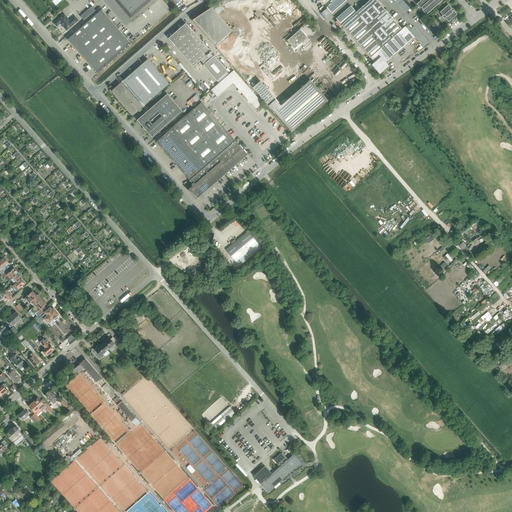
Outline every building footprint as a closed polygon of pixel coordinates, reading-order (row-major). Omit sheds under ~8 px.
[(151,0),(114,0),(130,18),(151,0)] [(347,0),(334,0),(326,8),(331,14),(342,4),(347,0)] [(402,29),(375,0),(369,0),(356,12),(341,25),(370,58),(402,29)] [(435,7),(428,0),(421,0),(417,4),(427,15),(435,7)] [(456,15),(448,5),(440,12),(443,15),(442,16),(445,20),(446,19),(449,22),(456,15)] [(131,44),(125,37),(121,32),(118,29),(99,8),(96,11),(92,6),(80,16),(84,21),(65,38),(97,74),(131,44)] [(351,6),(336,19),(341,25),(356,12),(351,6)] [(232,31),(227,25),(212,8),(193,20),(215,46),(232,31)] [(66,31),(78,20),(74,16),(69,21),(64,14),(63,15),(63,14),(62,15),(63,15),(62,16),(61,16),(54,23),(54,24),(56,26),(57,27),(60,23),(63,27),(62,27),(65,31),(66,30),(66,31)] [(213,56),(210,52),(210,51),(199,38),(187,25),(170,40),(193,67),(200,60),(204,64),(203,65),(216,81),(228,71),(214,56),(213,56)] [(386,64),(415,38),(405,27),(402,29),(370,58),(375,63),(372,65),(379,73),(388,66),(386,64)] [(294,49),(307,37),(300,29),(287,41),(294,49)] [(133,116),(169,84),(161,74),(147,59),(111,91),(133,116)] [(292,132),(327,101),(328,101),(310,80),(281,106),(278,103),(279,102),(260,81),(253,88),(272,110),(292,132)] [(152,137),(182,111),(167,94),(152,107),(137,120),(152,137)] [(247,155),(235,140),(235,141),(201,102),(171,129),(156,142),(189,180),(189,181),(190,181),(191,182),(191,183),(191,184),(192,184),(192,185),(191,186),(191,187),(190,188),(189,188),(188,189),(189,189),(188,190),(198,198),(247,155)] [(248,232),(226,250),(236,262),(239,266),(261,248),(257,244),(248,232)] [(0,272),(2,275),(6,271),(4,269),(7,267),(6,266),(9,264),(3,258),(3,259),(1,260),(0,261),(0,272)] [(11,279),(18,273),(14,268),(9,273),(7,271),(6,271),(2,275),(2,276),(4,278),(5,278),(9,282),(11,279)] [(22,277),(20,275),(18,273),(11,279),(14,282),(12,284),(10,286),(11,287),(13,286),(13,285),(14,285),(15,284),(22,277)] [(21,279),(22,278),(22,277),(15,284),(14,285),(13,285),(13,286),(17,291),(25,283),(21,279)] [(29,303),(31,301),(37,296),(33,291),(24,299),(26,301),(26,300),(29,303)] [(35,306),(42,300),(38,295),(37,296),(31,301),(35,306)] [(44,306),(46,304),(42,300),(35,306),(33,307),(34,308),(34,312),(37,316),(46,308),(44,306)] [(37,316),(35,318),(35,319),(39,323),(40,325),(43,322),(42,321),(44,319),(47,322),(51,319),(52,320),(53,319),(55,321),(59,317),(57,315),(59,314),(54,309),(52,310),(50,308),(50,309),(48,306),(46,308),(37,316)] [(22,318),(20,316),(16,312),(13,315),(13,314),(11,315),(12,316),(19,325),(21,323),(19,320),(22,318)] [(19,325),(12,316),(11,315),(9,317),(10,318),(7,320),(12,326),(15,324),(17,326),(19,325)] [(136,324),(132,320),(126,326),(142,343),(144,341),(132,328),(136,324)] [(3,324),(0,326),(0,330),(3,334),(5,335),(5,336),(6,336),(10,332),(9,331),(3,324)] [(41,343),(40,343),(44,348),(45,347),(45,348),(42,350),(43,351),(41,352),(45,356),(46,355),(47,356),(54,350),(52,347),(53,346),(53,345),(51,343),(49,344),(45,340),(46,339),(48,342),(51,339),(51,338),(47,334),(43,336),(44,338),(40,342),(41,342),(41,343)] [(104,342),(102,344),(108,350),(112,346),(113,348),(118,343),(114,338),(113,337),(111,339),(108,336),(108,337),(106,338),(103,341),(104,342)] [(25,339),(22,342),(27,348),(28,348),(30,350),(29,351),(25,355),(25,356),(28,359),(29,360),(30,361),(29,361),(31,363),(35,367),(40,362),(34,355),(33,354),(36,352),(25,339)] [(18,350),(16,349),(11,343),(9,345),(15,352),(18,350)] [(99,344),(94,349),(96,352),(94,354),(99,360),(104,356),(103,354),(108,350),(102,344),(100,346),(99,344)] [(14,356),(10,359),(14,363),(20,369),(21,370),(26,365),(25,365),(18,357),(17,358),(14,356)] [(3,359),(2,360),(7,366),(8,365),(11,368),(7,372),(8,373),(7,373),(16,383),(20,380),(21,379),(20,378),(14,371),(16,370),(15,368),(11,364),(5,357),(3,359)] [(69,370),(68,371),(74,377),(78,373),(78,374),(79,373),(82,370),(102,393),(105,391),(112,399),(115,396),(117,395),(106,383),(101,377),(84,358),(81,360),(82,362),(81,363),(79,361),(69,370)] [(60,398),(58,400),(50,390),(48,392),(47,392),(45,394),(45,395),(48,399),(50,402),(51,402),(53,404),(58,400),(66,409),(68,407),(60,398)] [(41,401),(38,398),(37,399),(34,401),(35,401),(33,402),(41,411),(46,407),(51,413),(53,411),(43,399),(41,401)] [(122,401),(117,405),(131,421),(136,417),(122,401)] [(37,415),(41,411),(33,402),(32,403),(30,405),(29,406),(35,414),(33,416),(38,422),(40,420),(37,415)] [(235,413),(229,406),(209,424),(215,430),(235,413)] [(27,419),(30,417),(24,410),(17,417),(20,419),(21,418),(23,420),(26,418),(27,419)] [(136,417),(131,421),(135,426),(140,422),(136,417)] [(12,429),(6,434),(11,440),(13,443),(14,442),(18,439),(21,442),(25,438),(31,445),(34,443),(29,437),(24,432),(23,431),(21,433),(20,431),(14,424),(11,428),(12,429)] [(279,477),(294,467),(295,467),(300,463),(293,455),(294,454),(288,459),(282,452),(273,460),(279,467),(271,474),(265,466),(253,476),(267,492),(281,479),(279,477)]
